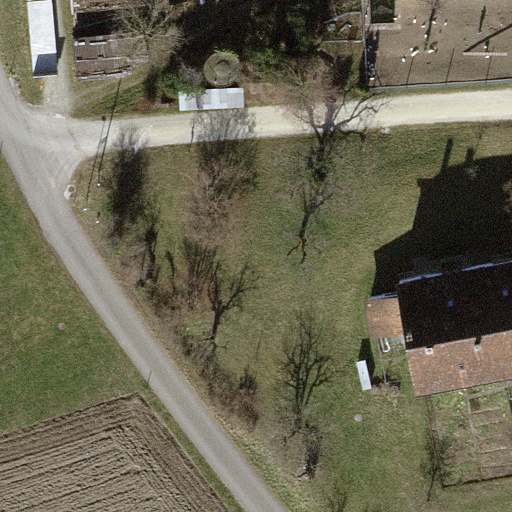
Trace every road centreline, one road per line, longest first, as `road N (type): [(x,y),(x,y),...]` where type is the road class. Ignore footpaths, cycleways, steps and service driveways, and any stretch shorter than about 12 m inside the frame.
road 1 (track): [(0,112),(104,295),(276,511)]
road 2 (track): [(511,115),(111,141),(36,174)]
